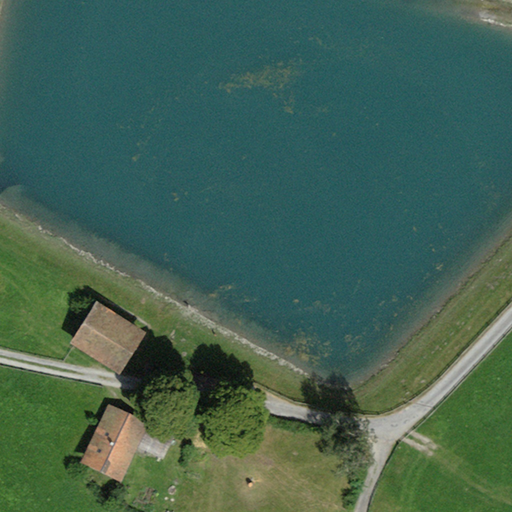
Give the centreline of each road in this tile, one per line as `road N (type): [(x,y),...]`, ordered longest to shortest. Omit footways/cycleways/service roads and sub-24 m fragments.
road 1 (track): [(386,438),(0,355)]
road 2 (track): [(511,316),(386,438)]
